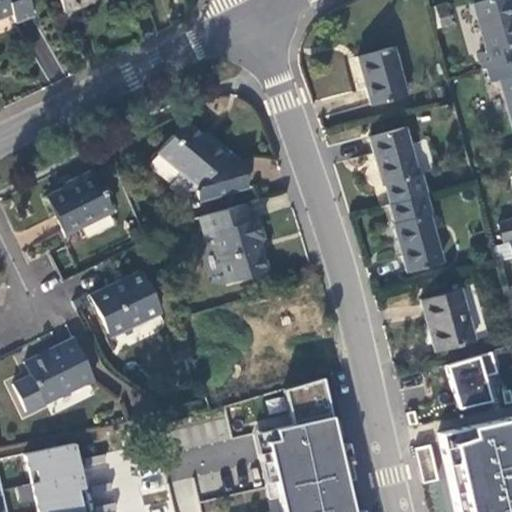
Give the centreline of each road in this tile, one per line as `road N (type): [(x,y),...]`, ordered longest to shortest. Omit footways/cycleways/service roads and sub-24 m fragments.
road 1 (residential): [(254,17),(333,235),(398,511)]
road 2 (residential): [(254,17),(0,137)]
road 3 (unknown): [(180,472),(214,460),(218,404),(260,393),(288,368),(361,352)]
